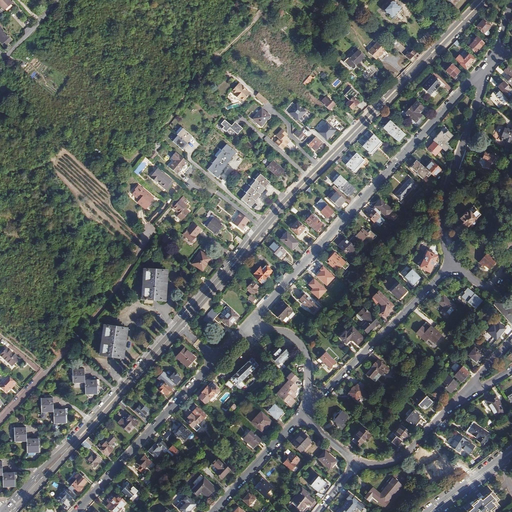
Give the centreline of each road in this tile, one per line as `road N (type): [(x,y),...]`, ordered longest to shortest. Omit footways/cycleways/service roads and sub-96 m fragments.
road 1 (tertiary): [(179,325),(486,0)]
road 2 (tertiary): [(479,0),(175,321)]
road 3 (residential): [(247,325),(491,62)]
road 4 (track): [(150,236),(119,209),(132,165),(211,65),(256,23)]
road 5 (residential): [(150,236),(0,428)]
road 6 (residential): [(491,62),(440,208),(452,264)]
road 7 (residential): [(452,264),(303,413)]
road 8 (residential): [(74,511),(214,359)]
road 9 (track): [(0,216),(86,129),(132,165)]
road 10 (tertiary): [(175,321),(61,448)]
road 11 (tertiary): [(66,452),(179,325)]
road 12 (residential): [(355,462),(396,460),(463,395)]
road 13 (residential): [(303,413),(213,511)]
road 14 (residential): [(303,413),(305,365),(297,344),(247,325)]
